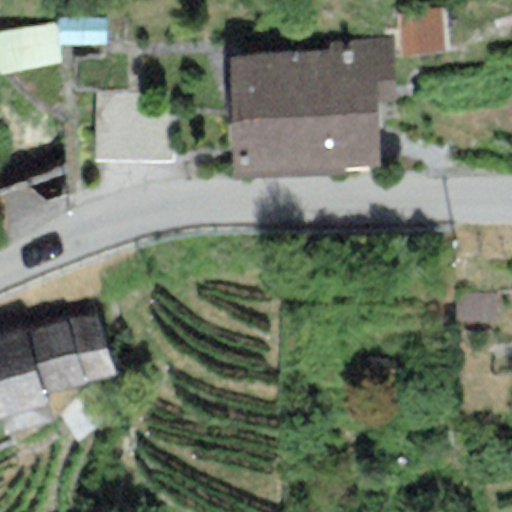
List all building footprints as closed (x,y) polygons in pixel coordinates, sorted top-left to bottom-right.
[(444,8),(396,16),(400,58),(448,50),(444,8)] [(9,16),(9,58),(67,58),(67,16),(9,16)] [(328,53),(224,57),(228,181),(375,176),(373,103),(394,102),(392,38),(327,40),(328,53)] [(494,292),(452,292),(452,325),(494,325),(494,292)] [(0,401),(5,417),(50,403),(43,380),(111,359),(94,306),(23,327),(22,324),(0,330),(0,401)]
